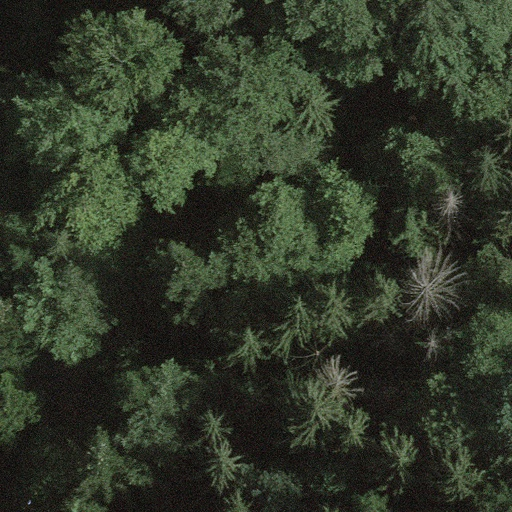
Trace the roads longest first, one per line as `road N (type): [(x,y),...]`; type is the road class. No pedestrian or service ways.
road 1 (track): [(80,350),(127,268),(102,156),(0,83)]
road 2 (track): [(0,403),(80,350),(11,511)]
